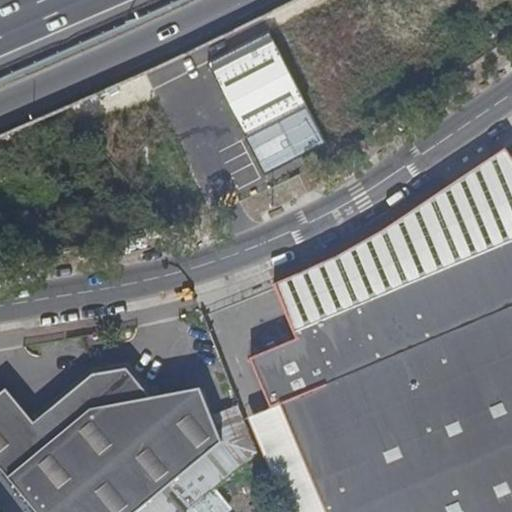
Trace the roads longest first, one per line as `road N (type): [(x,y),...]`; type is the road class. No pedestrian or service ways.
road 1 (residential): [(511,95),(338,211),(217,263),(0,310)]
road 2 (motorway): [(0,101),(227,0)]
